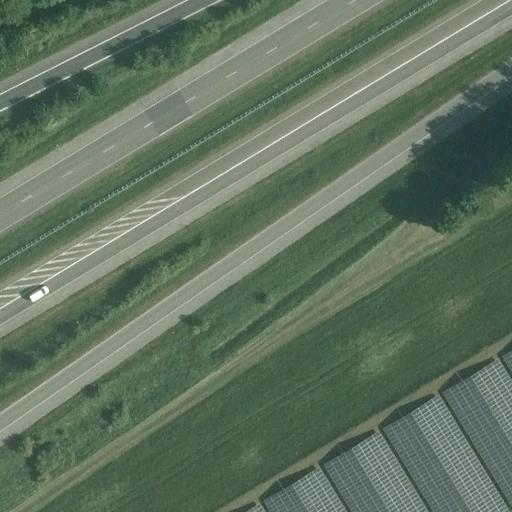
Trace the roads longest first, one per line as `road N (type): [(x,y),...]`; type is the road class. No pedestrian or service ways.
road 1 (trunk): [(0,423),(511,72)]
road 2 (trunk): [(0,311),(511,0)]
road 3 (trunk): [(357,0),(0,215)]
road 4 (trunk): [(203,0),(0,102)]
